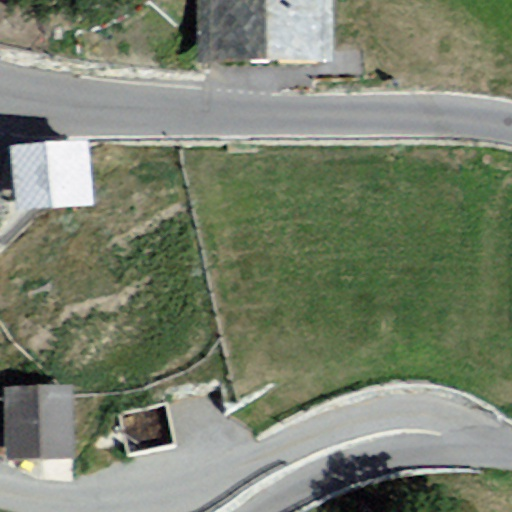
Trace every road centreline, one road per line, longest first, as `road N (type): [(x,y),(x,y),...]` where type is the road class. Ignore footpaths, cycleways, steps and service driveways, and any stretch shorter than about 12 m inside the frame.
road 1 (residential): [(479,454),(466,426),(438,415),(382,414),(323,427),(223,485),(127,511),(0,497)]
road 2 (tertiary): [(0,93),(109,112),(248,120),(421,116),(511,126)]
road 3 (residential): [(258,511),(288,488),(363,457),(479,454)]
